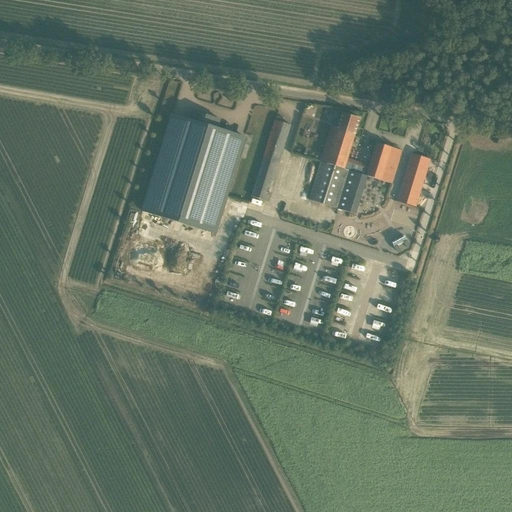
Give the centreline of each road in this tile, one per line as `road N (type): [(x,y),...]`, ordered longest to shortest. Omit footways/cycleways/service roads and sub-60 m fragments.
road 1 (unclassified): [(511,125),(0,44)]
road 2 (track): [(320,100),(322,87),(343,69),(413,46),(426,27),(422,0)]
